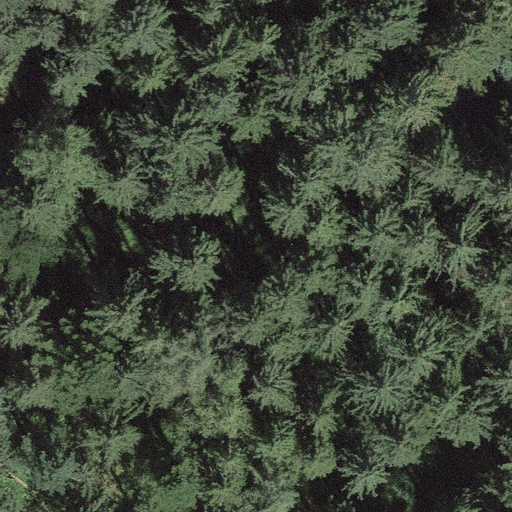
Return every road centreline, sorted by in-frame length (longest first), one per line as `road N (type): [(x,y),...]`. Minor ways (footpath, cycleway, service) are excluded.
road 1 (track): [(413,511),(289,277),(105,36)]
road 2 (track): [(51,511),(43,277),(118,0)]
